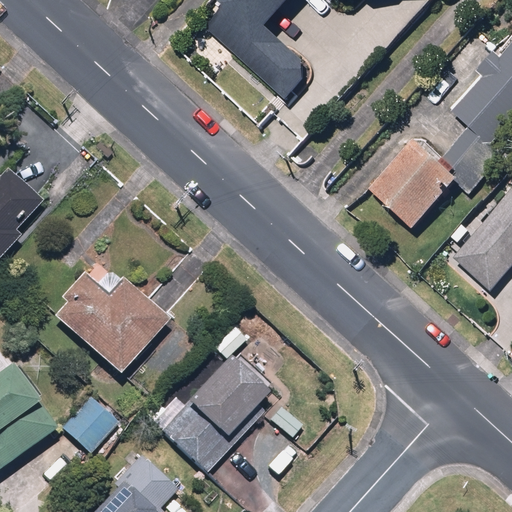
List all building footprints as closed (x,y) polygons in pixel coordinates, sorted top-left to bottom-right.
[(224,0),(215,10),(222,17),(206,33),(282,109),(314,77),(269,33),(301,0),(328,0),(341,13),(353,2),(388,4),(391,0),(224,0)] [(477,86),(446,116),(465,135),(438,160),(470,193),(501,164),(486,149),(511,123),(511,47),(497,62),(493,58),(470,79),(477,86)] [(411,145),(365,195),(409,234),(454,185),(411,145)] [(0,257),(15,241),(9,236),(37,206),(1,173),(0,174),(0,257)] [(511,192),(450,261),(489,296),(511,269),(511,192)] [(79,277),(53,303),(60,310),(48,322),(109,382),(164,327),(118,281),(100,298),(79,277)] [(232,328),(210,351),(222,363),(244,340),(232,328)] [(223,364),(155,434),(201,479),(232,447),(224,439),(260,401),(257,397),(264,390),(234,361),(227,367),(223,364)] [(10,370),(0,377),(0,470),(55,432),(10,370)] [(88,399),(58,431),(85,456),(115,424),(88,399)] [(301,429),(276,410),(265,424),(289,443),(301,429)] [(78,456),(46,486),(57,497),(89,467),(78,456)] [(113,492),(91,511),(152,511),(173,493),(140,458),(108,487),(113,492)]
